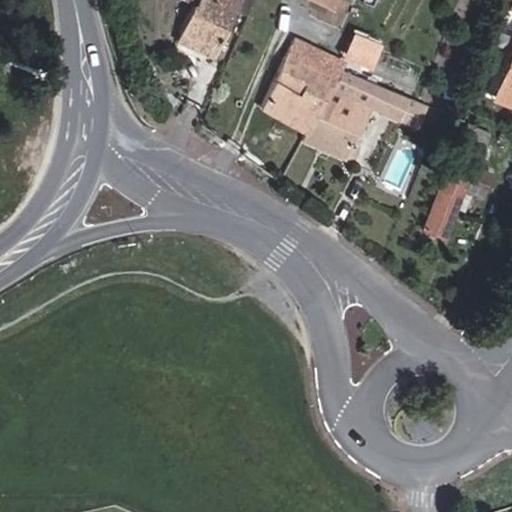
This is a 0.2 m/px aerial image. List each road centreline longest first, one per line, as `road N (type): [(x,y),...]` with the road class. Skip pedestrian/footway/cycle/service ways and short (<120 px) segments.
road 1 (tertiary): [(13,255),(140,225),(244,219)]
road 2 (tertiary): [(330,281),(326,325),(342,412),(377,445)]
road 3 (tertiary): [(244,219),(86,144)]
road 4 (secondary): [(86,144),(89,106),(74,0)]
road 5 (tertiary): [(437,358),(378,294),(330,281)]
road 6 (tertiary): [(437,358),(399,361),(371,389),(368,427),(377,445)]
road 7 (secondary): [(13,255),(49,218),(86,144)]
